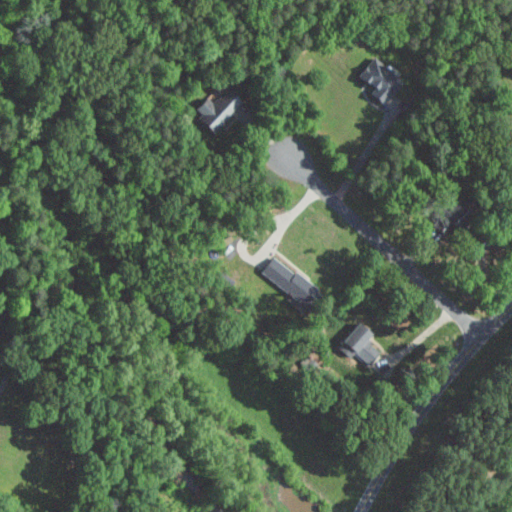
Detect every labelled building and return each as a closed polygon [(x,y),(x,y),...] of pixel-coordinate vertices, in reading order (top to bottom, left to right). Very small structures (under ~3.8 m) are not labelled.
[(354,77),(370,90),(365,96),(379,107),(400,79),(371,56),(354,77)] [(192,111),(214,131),(241,102),(227,88),(213,103),(206,96),(192,111)] [(217,106),(225,112),(240,97),(256,112),(246,124),(243,121),(224,142),(209,128),(217,122),(209,115),(217,106)] [(258,272),(307,310),(320,293),(272,255),(258,272)] [(336,341),(364,365),(377,351),(364,339),(369,334),(354,321),(336,341)]
